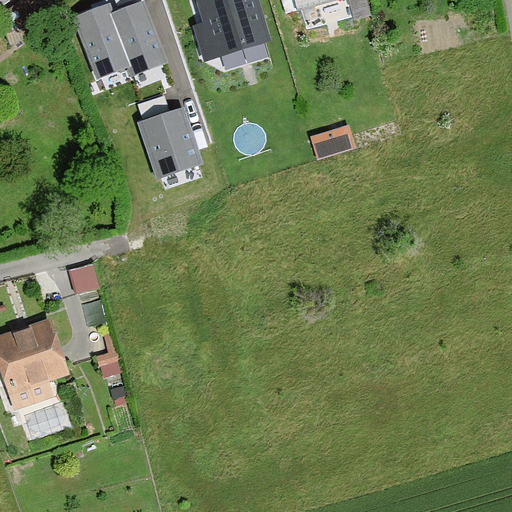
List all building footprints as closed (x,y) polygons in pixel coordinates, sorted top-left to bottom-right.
[(58,17),(48,0),(32,0),(9,14),(24,37),(58,17)] [(167,63),(143,0),(142,0),(113,11),(110,4),(92,11),(73,18),(94,71),(97,80),(128,68),(132,77),(167,63)] [(272,46),(258,0),(195,0),(203,27),(194,29),(204,65),(272,46)] [(371,18),(366,0),(279,0),(284,19),(306,12),(348,0),(354,22),(371,18)] [(143,121),(170,112),(165,95),(163,96),(137,104),(143,121)] [(199,151),(184,107),(170,112),(143,121),(138,123),(157,180),(161,179),(199,166),(203,165),(199,151)] [(312,138),(318,161),(357,150),(350,127),(312,138)] [(100,265),(75,272),(81,296),(102,291),(106,290),(100,265)] [(52,324),(0,340),(0,370),(14,413),(55,399),(50,384),(70,379),(52,324)] [(113,333),(103,335),(108,355),(96,359),(100,369),(101,368),(104,379),(124,374),(113,333)]
